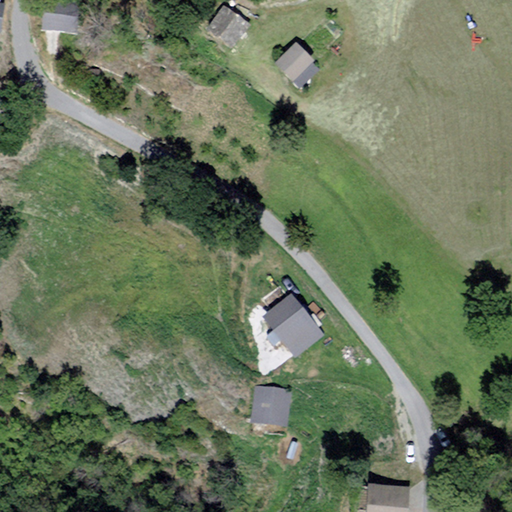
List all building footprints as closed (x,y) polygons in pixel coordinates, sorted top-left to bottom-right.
[(82,5),(51,0),(46,0),(42,30),(77,36),(82,5)] [(248,28),(222,9),(206,30),(232,49),(248,28)] [(297,46),(275,68),(293,87),(316,65),(297,46)] [(322,338),(294,302),(269,321),(298,357),(322,338)] [(292,396),(258,391),(253,424),(288,429),(292,396)] [(411,511),(413,492),(372,490),(370,511),(411,511)]
